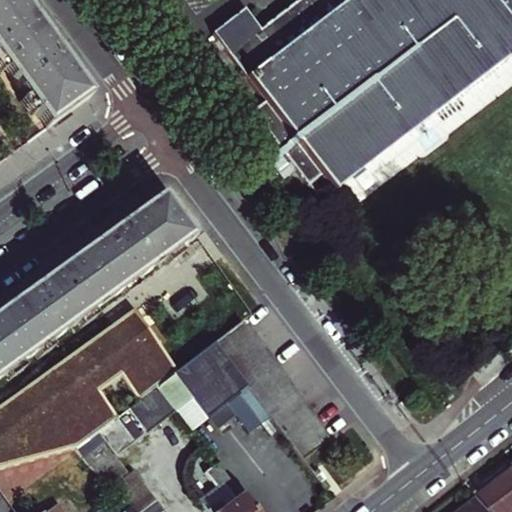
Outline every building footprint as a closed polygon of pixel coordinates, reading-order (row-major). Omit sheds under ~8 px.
[(90,97),(18,0),(0,0),(0,64),(47,129),(90,97)] [(213,39),(264,107),(252,116),(304,189),(320,178),(332,195),(511,59),(511,0),(305,0),(260,34),(245,14),(213,39)] [(17,301),(0,313),(0,379),(191,242),(160,199),(17,301)] [(105,428),(116,420),(97,396),(118,379),(137,404),(153,391),(176,374),(130,314),(0,406),(0,470),(75,451),(95,435),(105,428)] [(211,347),(220,358),(249,336),(240,324),(211,347)] [(249,336),(220,358),(230,371),(259,348),(249,336)] [(171,414),(188,435),(203,423),(212,437),(235,420),(225,407),(246,391),(238,382),(230,371),(220,358),(211,347),(176,374),(153,391),(171,414)] [(259,348),(230,371),(238,382),(267,360),(259,348)] [(267,360),(238,382),(246,391),(248,394),(277,372),(267,360)] [(277,372),(248,394),(256,405),(285,382),(277,372)] [(285,382),(256,405),(265,416),(294,394),(285,382)] [(123,414),(142,437),(171,414),(153,391),(137,404),(123,414)] [(294,394),(265,416),(275,429),(303,407),(294,394)] [(275,429),(283,440),(312,418),(303,407),(275,429)] [(116,420),(114,421),(133,444),(142,437),(123,414),(116,420)] [(283,440),(292,451),(320,429),(312,418),(283,440)] [(133,444),(114,421),(105,428),(124,451),(133,444)] [(114,459),(124,451),(105,428),(95,435),(114,459)] [(320,429),(292,451),(300,462),(329,440),(320,429)] [(110,495),(130,479),(114,459),(95,435),(75,451),(94,475),(110,495)] [(249,511),(214,468),(202,478),(214,492),(199,503),(205,511),(249,511)] [(511,511),(511,472),(500,482),(504,486),(476,508),(479,511),(511,511)] [(115,502),(118,506),(140,489),(132,478),(130,479),(110,495),(115,502)] [(504,486),(500,482),(472,504),(474,506),(476,508),(504,486)] [(122,511),(130,511),(148,499),(140,489),(118,506),(122,511)] [(148,499),(130,511),(149,511),(155,507),(148,499)]
